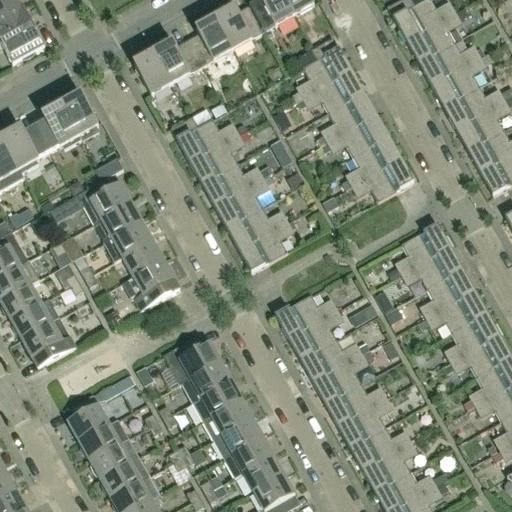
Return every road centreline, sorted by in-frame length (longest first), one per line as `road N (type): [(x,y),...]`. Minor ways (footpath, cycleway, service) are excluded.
road 1 (residential): [(346,511),(91,57)]
road 2 (residential): [(511,292),(349,0)]
road 3 (residential): [(71,511),(0,386)]
